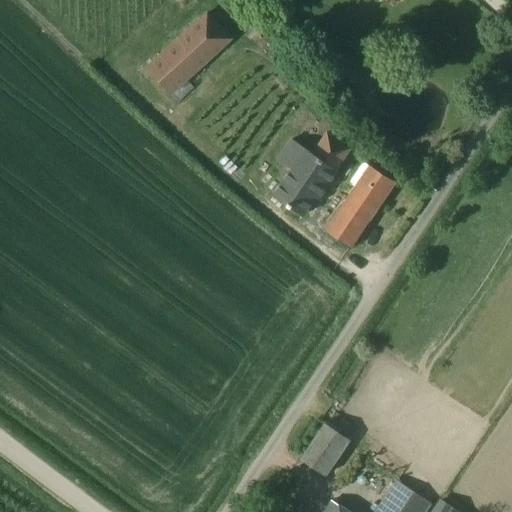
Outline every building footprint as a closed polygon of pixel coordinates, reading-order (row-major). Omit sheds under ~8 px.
[(146,68),(169,94),(215,52),(192,26),(146,68)] [(289,170),(271,197),(302,218),(315,199),(317,200),(337,171),(335,170),(349,149),(326,133),(326,134),(312,154),(291,141),(277,161),(289,170)] [(350,249),(394,181),(369,165),(324,232),(350,249)] [(325,476),(349,440),(324,423),(299,459),(325,476)] [(396,480),(374,511),(425,511),(431,505),(417,494),(396,480)] [(440,500),(432,511),(448,511),(451,507),(440,500)] [(348,511),(338,505),(330,501),(323,511),(348,511)]
